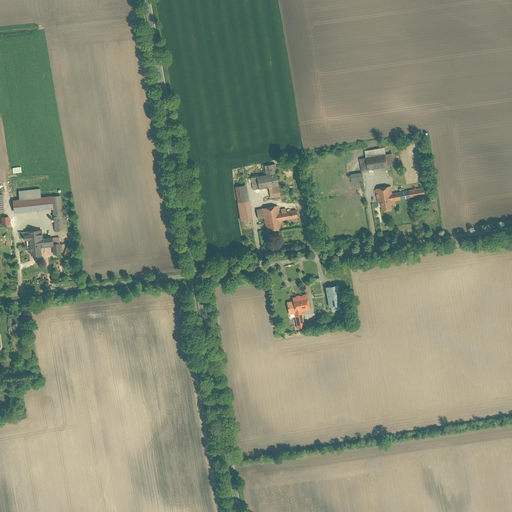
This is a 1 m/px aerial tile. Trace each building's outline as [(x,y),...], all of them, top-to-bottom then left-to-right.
[(360,158),(362,171),(395,165),(393,152),(387,153),(385,146),(365,149),(367,157),(360,158)] [(269,187),(271,195),(280,194),(275,163),(264,165),(266,173),(250,175),(252,189),(269,187)] [(349,175),(351,184),(357,183),(356,174),(349,175)] [(235,187),(241,220),(252,218),(246,185),(235,187)] [(383,211),(394,209),(393,202),(426,196),(424,187),(393,192),(392,186),(376,188),(378,202),(382,202),(383,211)] [(14,199),(15,213),(48,210),(47,198),(42,198),(41,188),(19,189),(19,199),(14,199)] [(51,198),(56,233),(66,232),(61,197),(51,198)] [(264,217),(266,231),(282,229),(281,223),(299,220),(297,209),(287,211),(286,207),(281,208),(281,212),(277,213),(276,206),(257,209),(259,218),(264,217)] [(0,225),(8,225),(9,216),(1,216),(0,225)] [(27,234),(30,258),(42,257),(42,249),(53,248),(53,254),(60,253),(59,241),(51,241),(51,239),(41,240),(41,232),(27,234)] [(71,251),(73,248),(67,246),(64,254),(68,256),(69,251),(71,251)] [(325,286),(329,306),(342,303),(338,283),(325,286)] [(295,314),(297,328),(305,326),(302,310),(310,309),(307,294),(293,297),(293,300),(287,301),(289,315),(295,314)]
